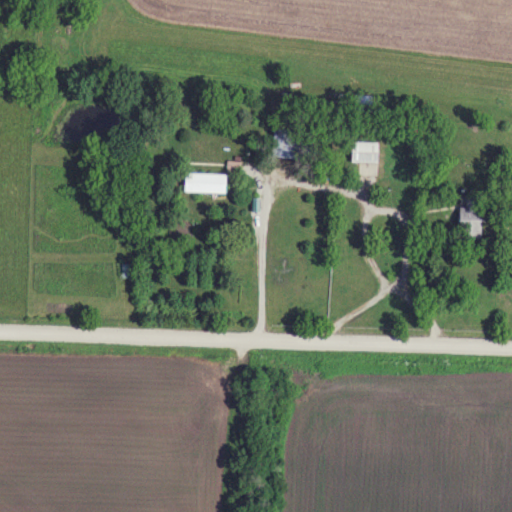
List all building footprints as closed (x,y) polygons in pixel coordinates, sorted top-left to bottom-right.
[(352,109),(372,112),(374,96),(354,94),(352,109)] [(311,160),(314,132),(273,128),(270,155),(311,160)] [(377,141),(351,141),(351,161),(377,161),(377,141)] [(224,191),(224,172),(184,172),(184,191),(224,191)] [(481,196),(465,196),(465,206),(458,206),(458,237),(480,237),(481,196)]
